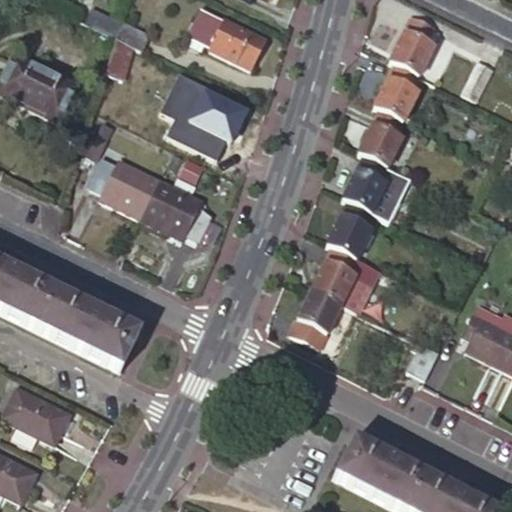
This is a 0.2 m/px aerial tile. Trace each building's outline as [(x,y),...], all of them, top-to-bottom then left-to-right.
[(112,41),(117,24),(88,12),(82,27),(112,41)] [(249,74),(264,44),(221,24),(201,14),(186,42),(249,74)] [(387,66),(392,69),(416,80),(438,36),(409,22),(387,66)] [(130,51),(138,54),(146,38),(117,24),(112,41),(130,51)] [(130,51),(112,41),(101,79),(120,83),(130,51)] [(0,97),(56,126),(72,92),(11,62),(0,85),(0,97)] [(474,105),(490,73),(476,65),(459,98),(474,105)] [(372,112),(377,114),(401,126),(415,97),(409,94),(416,80),(392,69),(372,112)] [(237,150),(249,122),(242,119),(242,118),(199,99),(198,101),(180,93),(168,121),(187,129),(186,130),(230,148),(231,147),(237,150)] [(377,114),(355,157),(361,160),(385,171),(399,142),(394,139),(401,126),(377,114)] [(105,144),(96,140),(85,160),(94,165),(105,144)] [(361,160),(340,204),(346,206),(369,218),(384,188),(400,196),(407,182),(396,177),(385,171),(361,160)] [(418,170),(403,163),(396,177),(407,182),(410,184),(418,170)] [(99,203),(139,224),(156,191),(158,187),(117,167),(113,176),(99,169),(88,191),(101,198),(99,203)] [(156,191),(139,224),(180,244),(183,239),(196,246),(207,223),(194,216),(199,207),(158,187),(156,191)] [(346,206),(324,250),(330,252),(354,264),(375,221),(369,218),(346,206)] [(330,252),(309,295),(338,309),(355,318),(376,275),(354,264),(330,252)] [(0,316),(117,375),(136,338),(0,271),(0,316)] [(338,309),(309,295),(288,338),(317,352),(338,309)] [(464,356),(500,374),(511,350),(511,341),(471,321),(460,342),(468,346),(464,356)] [(405,376),(423,385),(436,357),(418,349),(405,376)] [(511,350),(500,374),(511,379),(511,350)] [(0,422),(52,450),(67,420),(15,393),(0,421),(0,422)] [(390,511),(480,511),(350,446),(332,483),(390,511)] [(0,497),(2,499),(19,507),(34,478),(0,461),(0,497)]
